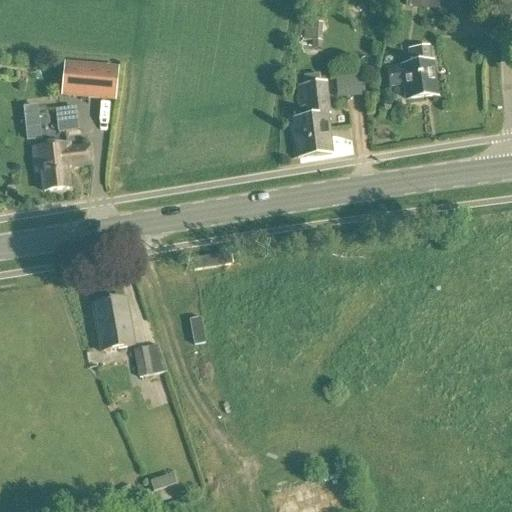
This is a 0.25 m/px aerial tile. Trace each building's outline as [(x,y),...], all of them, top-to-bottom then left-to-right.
[(438,12),(439,0),(407,0),(406,8),(438,12)] [(321,43),(322,25),(306,24),(305,42),(321,43)] [(389,87),(403,85),(406,102),(434,98),(427,49),(410,52),(413,68),(401,70),(387,72),(389,87)] [(64,66),(61,99),(115,104),(118,71),(64,66)] [(361,76),(335,78),(336,97),(362,96),(361,76)] [(298,160),(331,156),(325,107),(328,107),(325,85),(299,88),(302,109),(306,108),(308,119),(293,121),(298,160)] [(38,121),(37,109),(22,111),(23,122),(38,121)] [(68,191),(66,171),(91,168),(89,148),(69,150),(69,145),(32,150),(35,174),(40,173),(43,195),(68,191)] [(97,355),(130,350),(122,302),(90,308),(97,355)] [(157,349),(134,353),(138,381),(166,376),(157,349)] [(172,477),(151,484),(159,507),(180,501),(172,477)]
